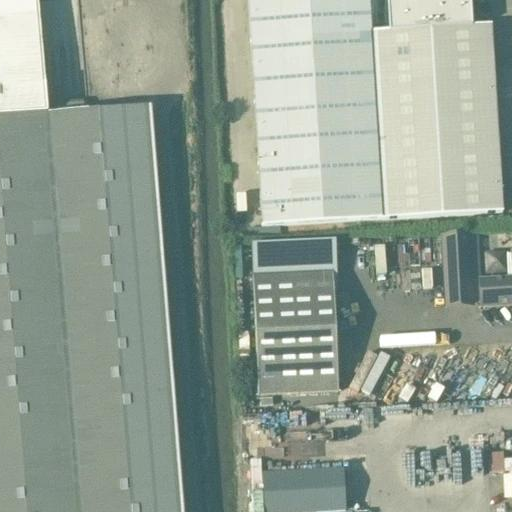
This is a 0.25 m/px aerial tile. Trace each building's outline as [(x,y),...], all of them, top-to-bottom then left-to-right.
[(36,0),(0,0),(0,511),(181,511),(149,112),(83,117),(82,103),(49,106),(50,120),(46,120),(36,0)] [(392,0),(390,3),(392,34),(370,35),(368,0),(247,0),(262,230),(382,223),(502,216),(490,29),(468,30),(466,0),(392,0)] [(468,237),(441,239),(445,288),(471,286),(468,237)] [(331,246),(251,250),(258,398),(338,395),(331,246)] [(511,259),(511,281),(480,283),(481,310),(511,307),(511,254),(511,255),(511,259)] [(511,462),(503,463),(503,475),(511,474),(511,462)] [(345,511),(343,473),(262,478),(263,511),(345,511)]
